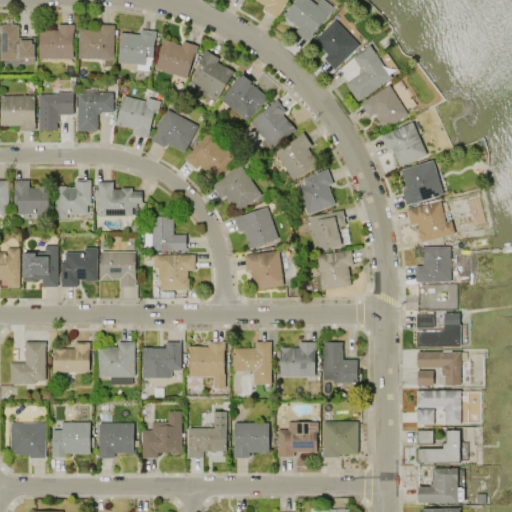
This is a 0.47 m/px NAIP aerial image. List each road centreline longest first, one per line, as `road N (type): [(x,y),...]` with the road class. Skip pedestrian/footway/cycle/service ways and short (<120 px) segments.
road 1 (residential): [(80,0),(151,2),(209,15),(298,75),(341,125),(373,188),(383,230),(383,511)]
road 2 (residential): [(0,318),(388,313)]
road 3 (residential): [(383,487),(0,486)]
road 4 (residential): [(0,157),(108,157),(158,174),(193,198),(225,270),(225,315)]
